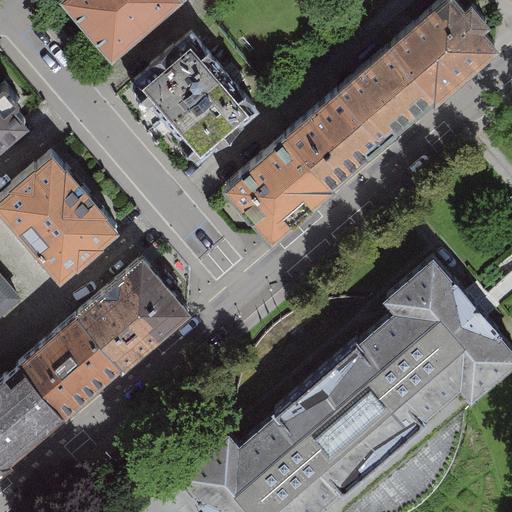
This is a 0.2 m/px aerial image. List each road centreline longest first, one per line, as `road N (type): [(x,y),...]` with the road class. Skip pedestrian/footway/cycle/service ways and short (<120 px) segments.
road 1 (residential): [(0,504),(86,415),(118,402),(511,65)]
road 2 (residential): [(15,36),(54,80),(78,93),(193,227)]
